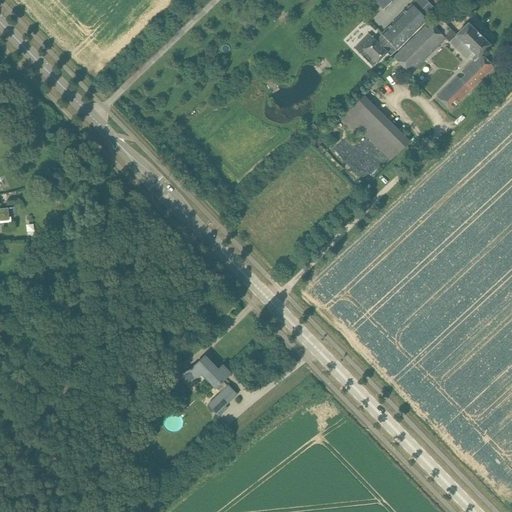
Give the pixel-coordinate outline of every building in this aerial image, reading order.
[(387,52),(390,56),(437,10),(426,0),(415,0),(381,34),(382,35),(376,41),(374,38),(363,49),(377,62),(387,52)] [(374,0),(383,9),(391,0),(374,0)] [(445,0),(428,0),(440,11),(448,2),(445,0)] [(451,111),(494,67),(480,54),(490,44),(468,23),(456,35),(437,15),(394,57),(409,73),(445,37),(466,59),(470,55),(474,59),(462,72),(465,75),(461,80),(457,76),(437,97),(451,111)] [(358,132),(361,130),(391,160),(410,141),(364,95),(345,114),(340,119),(355,134),(358,132)] [(0,220),(9,220),(8,208),(12,208),(12,207),(0,208),(0,220)] [(209,405),(218,415),(226,407),(224,405),(236,394),(229,386),(228,387),(222,381),(230,374),(222,365),(217,370),(204,356),(195,365),(193,367),(187,371),(183,362),(175,366),(179,375),(175,377),(183,384),(188,381),(202,373),(216,387),(222,393),(209,405)]
